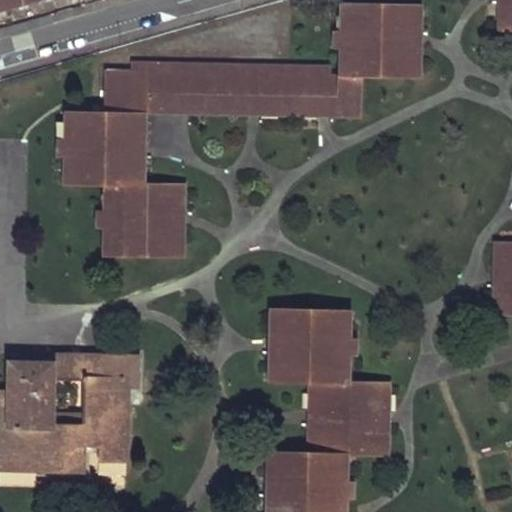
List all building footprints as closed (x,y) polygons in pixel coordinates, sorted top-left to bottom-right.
[(509,0),(500,0),(500,28),(509,29),(509,0)] [(511,0),(509,0),(509,29),(511,28),(511,241),(504,241),(502,314),(511,314),(511,0)] [(140,70),(139,104),(362,109),(363,75),(414,76),(416,4),(349,2),(348,29),(341,29),(334,29),(334,46),(341,47),(347,47),(347,67),(340,67),(340,75),(140,70)] [(422,76),(423,5),(416,4),(414,76),(422,76)] [(133,64),(133,70),(140,70),(340,75),(340,67),(133,64)] [(139,104),(140,70),(133,70),(106,70),(105,111),(139,111),(139,104)] [(147,113),(362,117),(362,109),(139,104),(139,111),(137,182),(145,182),(147,113)] [(139,111),(105,111),(72,110),(71,138),(64,138),(58,139),(57,155),(63,155),(71,155),(70,183),(104,184),(112,184),(111,210),(104,210),(97,210),(96,229),(103,229),(111,229),(110,256),(170,256),(171,183),(145,182),(137,182),(139,111)] [(63,155),(62,183),(70,183),(71,155),(63,155)] [(178,256),(179,183),(171,183),(170,256),(178,256)] [(111,210),(112,184),(104,184),(104,210),(111,210)] [(103,229),(102,256),(110,256),(111,229),(103,229)] [(502,314),(504,241),(495,241),(493,314),(502,314)] [(269,343),(268,380),(276,380),(279,309),(270,309),(269,343)] [(344,337),(345,310),(279,309),(276,380),(309,381),(318,381),(316,453),(307,453),(274,452),(272,511),(338,511),(339,498),(347,498),(353,498),(354,482),(347,481),(340,481),(340,454),(348,454),(382,455),(383,383),(350,382),(342,382),(343,354),(350,354),(357,354),(357,338),(351,337),(344,337)] [(49,360),(49,352),(27,351),(26,359),(49,360)] [(136,383),(136,354),(49,352),(49,360),(26,359),(9,358),(8,388),(7,404),(0,404),(0,465),(85,466),(86,443),(101,444),(100,457),(127,458),(128,382),(136,383)] [(318,381),(309,381),(308,415),(307,453),(316,453),(318,381)] [(389,455),(391,383),(383,383),(382,455),(389,455)] [(267,452),(265,511),(272,511),(274,452),(267,452)] [(347,481),(348,454),(340,454),(340,481),(347,481)] [(346,511),(347,498),(339,498),(338,511),(346,511)]
